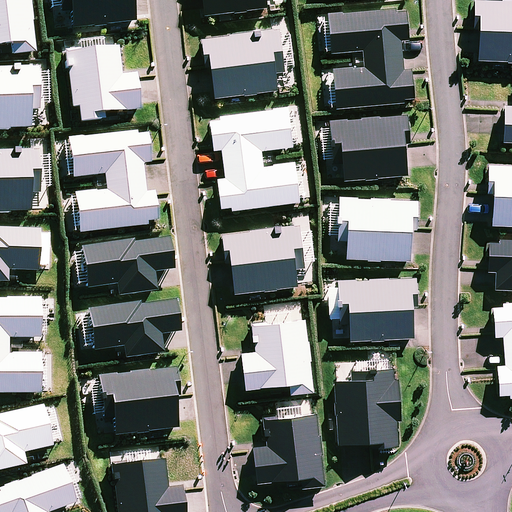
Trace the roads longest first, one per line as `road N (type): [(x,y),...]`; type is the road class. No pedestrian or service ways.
road 1 (residential): [(162,0),(227,511)]
road 2 (residential): [(438,0),(453,136),(444,330),(455,429)]
road 3 (residential): [(318,511),(434,471)]
